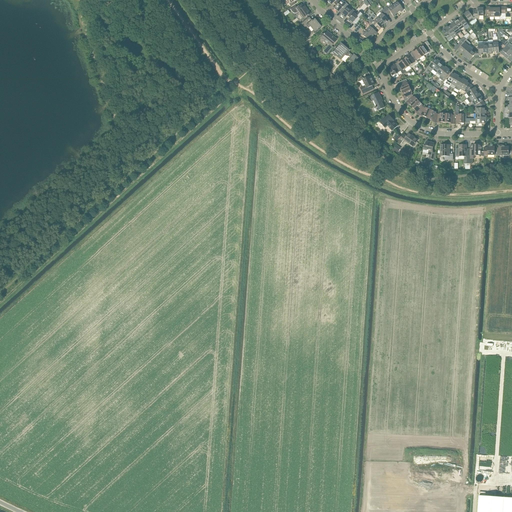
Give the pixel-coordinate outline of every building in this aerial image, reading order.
[(343,3),(340,1),(336,6),(333,9),(336,12),(337,11),(338,12),(340,10),(342,12),(347,7),(349,5),(344,1),(343,3)] [(393,6),(398,13),(400,11),(401,12),(403,10),(397,2),(393,6)] [(303,7),(301,4),(296,7),(295,5),(290,9),(293,12),(294,13),(295,13),(296,13),(298,12),(303,19),(307,15),(307,16),(308,15),(310,13),(304,6),(303,7)] [(398,13),(393,6),(391,4),(387,7),(384,10),(388,15),(390,12),(394,17),(396,16),(395,14),(398,13)] [(349,18),(353,13),(355,11),(351,8),(349,9),(347,7),(342,12),(340,15),(343,18),(344,17),(345,18),(347,16),(349,18)] [(495,17),(495,8),(492,8),(492,7),(486,7),(486,19),(489,19),(489,17),(495,17)] [(498,8),(495,8),(495,17),(500,17),(500,19),(503,19),(503,7),(498,7),(498,8)] [(503,7),(503,19),(506,19),(506,17),(511,17),(511,8),(509,8),(509,7),(503,7)] [(477,10),(473,10),(476,18),(479,18),(479,16),(484,16),(484,13),(486,13),(486,8),(477,8),(477,10)] [(385,17),(388,15),(384,10),(380,12),(381,13),(378,17),(384,23),(386,21),(387,22),(389,20),(385,17)] [(470,23),(476,18),(473,10),(471,12),(470,10),(464,14),(467,19),(470,23)] [(349,18),(347,21),(350,23),(351,24),(354,22),(356,24),(358,22),(362,17),(363,15),(359,11),(357,13),(356,15),(354,13),(353,13),(349,18)] [(368,21),(371,23),(376,28),(378,25),(381,28),(382,26),(384,23),(378,17),(376,16),(373,20),(371,18),(368,21)] [(461,19),(459,20),(464,27),(468,24),(462,16),(460,18),(461,19)] [(311,20),(309,17),(301,23),(305,27),(306,26),(308,28),(310,26),(315,32),(317,30),(318,30),(318,29),(321,27),(318,23),(319,22),(318,21),(317,22),(316,21),(316,20),(315,19),(313,20),(312,20),(311,20)] [(454,22),(460,30),(464,27),(459,20),(457,22),(456,20),(454,22)] [(460,30),(454,22),(451,24),(452,25),(450,26),(456,33),(457,35),(461,32),(460,30)] [(374,30),(376,28),(371,23),(368,26),(369,27),(366,31),(372,36),(374,34),(375,35),(377,33),(374,30)] [(451,36),(456,33),(450,26),(449,27),(448,26),(445,28),(451,36)] [(451,36),(445,28),(443,30),(444,31),(442,32),(447,39),(451,36)] [(321,37),(321,38),(322,38),(322,37),(329,43),(328,44),(329,44),(324,51),(327,54),(333,48),(331,46),(334,43),(337,40),(326,31),(323,35),(322,36),(321,37)] [(370,39),(372,36),(366,31),(362,35),(369,42),(371,40),(370,39)] [(461,51),(463,53),(469,46),(471,44),(467,40),(458,51),(460,53),(461,51)] [(423,46),(419,48),(424,56),(429,52),(429,51),(431,50),(428,46),(426,42),(422,45),(423,46)] [(343,44),(341,43),(340,43),(339,44),(332,53),(336,56),(336,55),(341,59),(345,55),(346,53),(351,57),(349,59),(350,60),(354,63),(358,58),(354,54),(352,55),(348,51),(349,50),(342,44),(343,44)] [(464,55),(466,57),(472,49),(469,46),(463,53),(465,54),(464,55)] [(504,49),(499,50),(499,53),(501,53),(504,55),(507,58),(509,56),(511,55),(511,56),(511,55),(511,51),(506,47),(504,49)] [(420,59),(424,56),(419,48),(415,51),(414,50),(411,53),(418,62),(420,61),(420,60),(420,59)] [(479,55),(479,52),(477,52),(476,53),(472,49),(466,57),(468,59),(469,58),(471,59),(474,55),(479,55)] [(408,56),(404,59),(410,66),(414,63),(415,64),(418,62),(411,53),(407,55),(408,56)] [(405,70),(410,66),(404,59),(401,62),(400,61),(396,63),(401,71),(403,74),(407,72),(405,70)] [(431,72),(431,71),(433,69),(433,70),(440,62),(437,60),(436,61),(435,60),(431,63),(427,69),(431,72)] [(437,73),(443,66),(441,65),(442,64),(440,62),(433,70),(433,69),(431,71),(435,74),(437,73)] [(398,73),(401,71),(396,63),(393,65),(393,66),(389,68),(392,76),(397,74),(398,74),(398,73)] [(441,76),(447,68),(445,66),(444,68),(443,66),(437,73),(441,76)] [(450,70),(447,68),(441,76),(439,78),(443,81),(445,79),(450,73),(449,71),(450,70)] [(361,77),(358,80),(359,82),(363,80),(365,84),(365,85),(364,86),(363,87),(360,88),(363,94),(366,92),(369,91),(374,89),(372,86),(375,85),(371,76),(369,72),(365,74),(367,77),(364,79),(361,77)] [(452,84),(457,75),(454,73),(453,75),(451,74),(449,78),(447,80),(446,80),(444,82),(450,86),(451,84),(452,84)] [(452,84),(456,86),(460,79),(458,78),(459,76),(457,75),(452,84)] [(402,91),(410,88),(406,79),(397,84),(399,88),(400,87),(402,91)] [(460,89),(465,80),(463,79),(462,80),(460,79),(456,86),(455,88),(459,91),(460,89)] [(465,80),(460,89),(465,91),(466,89),(468,90),(472,86),(467,83),(468,81),(465,80)] [(428,83),(426,87),(434,92),(437,88),(428,83)] [(469,97),(477,92),(475,91),(477,90),(475,87),(474,88),(472,86),(468,90),(469,92),(467,93),(469,97)] [(413,93),(410,88),(402,91),(404,96),(403,96),(405,101),(413,95),(412,94),(413,93)] [(472,101),(472,102),(481,96),(479,93),(478,94),(477,92),(469,97),(467,99),(470,103),(472,101)] [(381,97),(379,93),(370,97),(372,101),(373,100),(376,106),(375,107),(377,111),(380,110),(384,107),(379,97),(381,97)] [(413,95),(405,101),(408,104),(409,104),(410,104),(412,107),(419,101),(419,100),(420,99),(418,97),(417,97),(416,98),(415,96),(413,95)] [(472,102),(476,107),(485,104),(481,99),(482,98),(481,96),(472,102)] [(418,115),(424,106),(419,101),(412,107),(415,110),(415,111),(418,115)] [(476,114),(485,114),(486,114),(486,111),(485,111),(485,104),(476,107),(476,114)] [(427,118),(431,110),(424,106),(418,115),(423,117),(423,116),(427,118)] [(437,112),(431,110),(427,118),(432,120),(431,121),(436,123),(438,114),(436,113),(437,112)] [(450,124),(455,124),(455,112),(454,112),(454,115),(452,115),(452,114),(446,114),(445,123),(450,123),(450,124)] [(457,112),(455,112),(455,124),(459,125),(459,123),(464,123),(464,119),(464,113),(464,114),(458,114),(458,115),(457,115),(457,112)] [(441,122),(445,123),(446,114),(440,113),(440,114),(438,114),(436,123),(441,123),(441,122)] [(470,119),(466,119),(465,124),(470,124),(470,121),(476,121),(476,124),(485,124),(485,122),(486,122),(486,116),(485,116),(485,114),(476,114),(476,119),(470,119)] [(394,120),(389,115),(385,118),(384,117),(381,121),(379,122),(383,126),(384,125),(386,127),(388,126),(392,131),(394,129),(398,126),(393,121),(394,120)] [(418,140),(408,133),(406,136),(403,134),(397,143),(399,145),(399,144),(400,145),(404,140),(413,146),(418,140)] [(434,143),(427,141),(426,144),(424,144),(423,149),(427,150),(427,149),(429,150),(427,154),(432,156),(431,159),(434,160),(436,153),(433,152),(433,151),(433,150),(434,143)] [(449,145),(441,145),(441,156),(445,156),(445,160),(453,160),(453,154),(449,154),(449,145)] [(459,148),(456,148),(456,156),(458,156),(464,156),(464,158),(464,160),(464,164),(470,164),(470,163),(470,160),(470,158),(470,156),(467,156),(467,149),(467,145),(464,145),(461,145),(459,145),(459,148)] [(470,156),(470,158),(473,158),(474,158),(474,155),(481,155),(481,156),(484,156),(484,153),(484,151),(481,151),(481,150),(481,145),(474,145),(474,147),(473,147),(473,148),(473,150),(470,150),(470,156)] [(484,151),(484,153),(484,156),(488,156),(488,155),(494,155),(495,155),(498,155),(498,154),(498,150),(498,149),(495,149),(495,147),(491,147),(491,145),(488,145),(488,148),(484,148),(484,151)] [(498,150),(498,154),(498,155),(498,156),(502,156),(502,155),(509,155),(509,154),(509,152),(509,151),(509,147),(504,147),(504,145),(503,145),(498,145),(498,149),(498,150)] [(511,511),(511,497),(479,496),(477,511),(511,511)]
